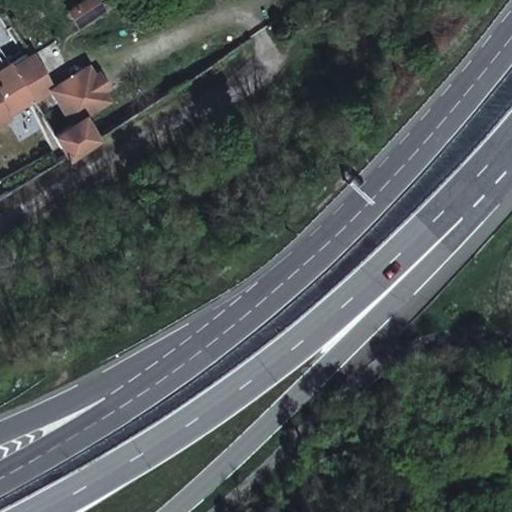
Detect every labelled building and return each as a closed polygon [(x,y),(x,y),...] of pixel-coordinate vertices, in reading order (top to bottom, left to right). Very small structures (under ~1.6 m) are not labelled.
[(93,0),(67,18),(73,30),(100,14),(93,0)] [(27,59),(7,71),(29,108),(45,98),(51,95),(27,59)] [(0,75),(0,126),(29,108),(7,71),(2,74),(0,75)] [(51,95),(45,98),(66,133),(83,123),(109,107),(87,72),(51,95)] [(68,161),(96,143),(83,123),(66,133),(54,140),(68,161)]
